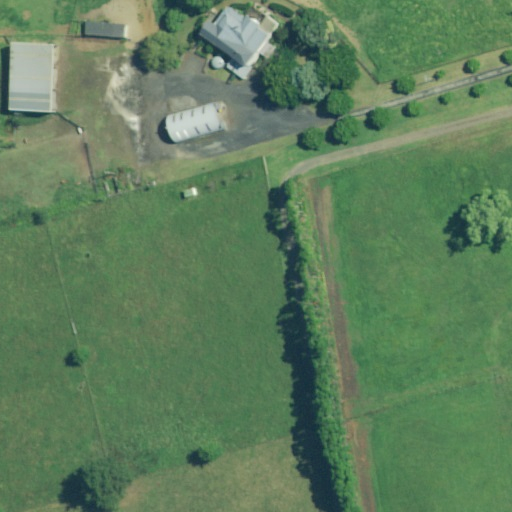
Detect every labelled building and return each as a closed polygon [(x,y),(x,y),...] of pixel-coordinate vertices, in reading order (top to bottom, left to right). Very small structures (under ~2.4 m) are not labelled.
[(227,67),(244,78),(245,79),(254,66),(252,65),(279,25),(254,7),(248,16),(232,6),(220,25),(214,21),(205,35),(236,55),(227,67)] [(128,24),(90,21),(89,35),(127,38),(128,24)] [(62,45),(19,42),(15,110),(58,112),(62,45)] [(224,127),(217,103),(170,116),(177,141),(224,127)] [(105,180),(109,196),(133,190),(129,174),(105,180)]
